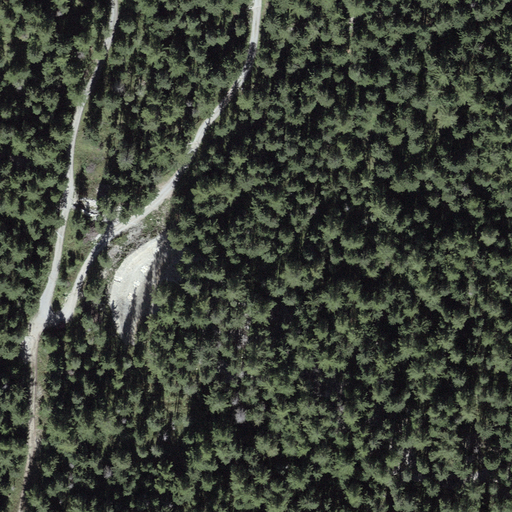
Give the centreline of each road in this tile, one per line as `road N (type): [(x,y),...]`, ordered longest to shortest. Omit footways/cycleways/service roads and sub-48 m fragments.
road 1 (track): [(47,319),(65,317),(98,250),(162,196),(249,68),(260,0)]
road 2 (track): [(115,0),(80,115),(47,319)]
